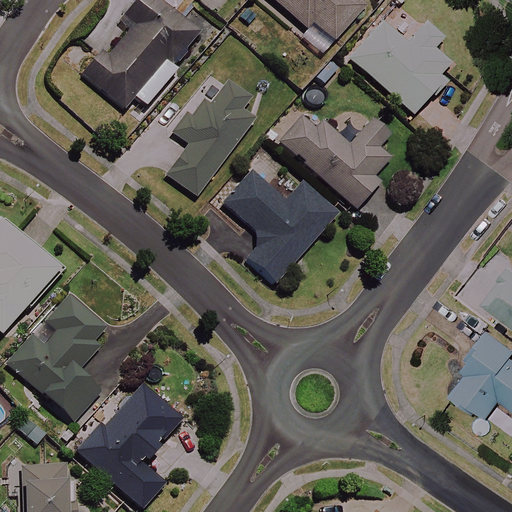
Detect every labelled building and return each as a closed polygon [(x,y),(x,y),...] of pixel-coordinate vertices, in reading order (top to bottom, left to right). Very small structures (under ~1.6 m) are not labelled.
[(200,38),(155,0),(139,0),(122,21),(131,29),(107,58),(102,53),(81,77),(122,112),(164,64),(172,71),(200,38)] [(270,0),(326,49),(362,7),(353,0),(270,0)] [(408,46),(381,22),(347,59),(413,119),(456,71),(417,35),(408,46)] [(250,122),(216,98),(197,124),(187,116),(172,136),(188,147),(165,178),(194,199),(250,122)] [(401,149),(371,122),(356,139),(346,129),(337,139),(322,125),(315,133),(301,121),(280,145),(355,212),(378,187),(372,182),(401,149)] [(284,205),(252,176),(223,207),(263,243),(245,262),(273,287),(335,219),(301,187),(284,205)] [(57,276),(0,224),(0,338),(1,339),(57,276)] [(511,272),(510,271),(484,306),(511,326),(511,272)] [(112,333),(71,296),(6,367),(71,425),(101,392),(78,371),(112,333)] [(511,348),(490,333),(468,364),(472,367),(451,398),(485,422),(499,401),(511,410),(511,348)] [(178,424),(140,390),(104,430),(100,426),(75,454),(139,511),(162,486),(140,466),(178,424)] [(45,438),(25,421),(16,431),(36,449),(45,438)] [(63,468),(21,470),(20,511),(76,511),(76,507),(65,507),(63,468)]
